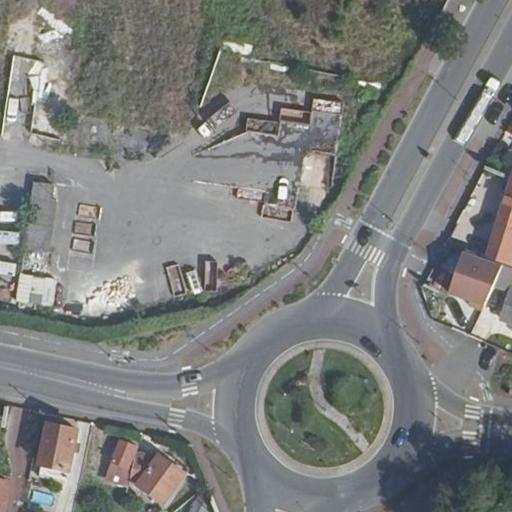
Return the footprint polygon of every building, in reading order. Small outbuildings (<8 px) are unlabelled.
[(0,0),(0,28),(11,31),(15,0),(0,0)] [(83,41),(89,0),(60,0),(55,37),(83,41)] [(133,0),(120,124),(151,127),(152,119),(189,123),(202,0),(133,0)] [(338,154),(340,112),(279,108),(279,122),(247,120),(246,137),(275,139),(274,151),(338,154)] [(28,181),(25,249),(51,250),(54,182),(28,181)] [(511,195),(491,255),(511,261),(511,195)] [(481,308),(496,262),(455,249),(440,294),(481,308)] [(511,269),(498,265),(490,287),(511,294),(511,315),(510,321),(511,321),(511,269)] [(53,305),(55,276),(16,274),(15,303),(53,305)] [(71,471),(79,431),(52,425),(43,465),(71,471)] [(138,456),(139,452),(123,444),(114,465),(129,472),(128,480),(132,483),(138,456)] [(158,460),(138,456),(132,483),(167,506),(186,475),(161,457),(158,460)] [(0,511),(4,511),(11,484),(0,481),(0,511)]
